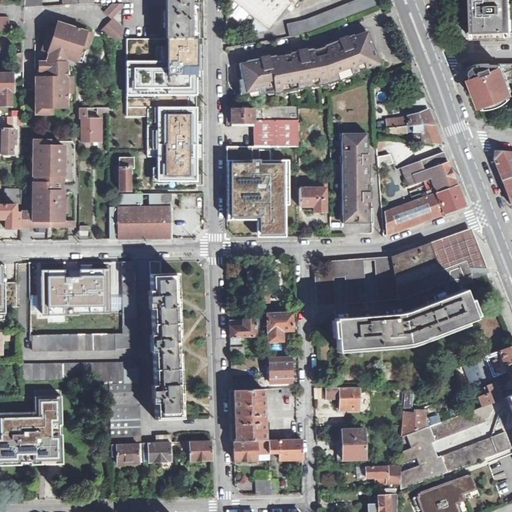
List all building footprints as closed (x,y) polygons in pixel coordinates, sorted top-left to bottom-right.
[(165,0),(166,39),(196,38),(196,0),(165,0)] [(235,0),(234,2),(230,6),(230,15),(240,24),(248,14),(256,5),(249,0),(235,0)] [(249,0),(256,5),(248,14),(255,19),(269,31),(291,3),(287,0),(249,0)] [(351,17),(376,7),(373,0),(357,0),(346,5),(306,20),(288,24),(291,37),(311,32),(351,17)] [(511,0),(472,0),(474,36),(505,35),(511,34),(511,0)] [(122,8),(122,3),(113,3),(104,11),(111,19),(122,8)] [(9,17),(0,16),(0,31),(9,32),(9,17)] [(249,33),(269,31),(255,19),(249,33)] [(114,39),(123,39),(123,30),(114,21),(103,31),(112,39),(114,39)] [(36,115),(49,115),(51,115),(50,107),(65,107),(65,93),(72,93),(72,78),(66,78),(66,62),(64,61),(66,57),(77,61),(79,55),(83,54),(86,51),(91,34),(57,22),(55,29),(49,27),(42,49),(45,51),(49,52),(46,61),(40,64),(41,71),(36,71),(36,115)] [(328,86),(373,69),(381,66),(368,33),(367,29),(349,36),(343,37),(342,38),(319,46),(308,49),(303,50),(301,50),(265,57),(263,57),(258,58),(258,60),(254,60),(239,63),(242,77),(245,93),(248,92),(250,92),(258,90),(259,95),(274,92),(274,95),(328,86)] [(149,39),(126,39),(127,116),(147,116),(148,152),(148,157),(152,157),(158,157),(158,183),(170,182),(170,181),(197,181),(197,150),(197,144),(194,144),(194,138),(197,137),(197,122),(197,77),(194,77),(194,62),(197,62),(196,54),(196,48),(196,44),(196,38),(166,39),(162,39),(149,39)] [(45,51),(40,64),(46,61),(49,52),(45,51)] [(475,63),(465,67),(469,76),(476,73),(474,69),(478,68),(477,64),(478,64),(479,64),(480,64),(481,64),(475,63)] [(511,85),(511,63),(499,63),(499,65),(504,79),(507,85),(511,85)] [(499,65),(497,65),(495,66),(492,68),(490,64),(481,64),(480,64),(479,64),(478,64),(477,64),(478,68),(474,69),(476,73),(469,76),(476,95),(504,83),(504,79),(499,65)] [(0,93),(4,93),(4,98),(0,97),(0,106),(12,107),(12,93),(13,93),(13,74),(0,74),(0,93)] [(480,103),(488,96),(490,94),(496,91),(504,91),(510,92),(507,85),(504,79),(504,83),(476,95),(480,103)] [(377,94),(385,93),(384,85),(376,86),(377,94)] [(377,94),(375,94),(378,118),(389,117),(386,93),(385,93),(377,94)] [(418,113),(424,111),(423,106),(409,111),(410,115),(418,113)] [(255,107),(255,109),(255,122),(299,122),(299,107),(255,107)] [(78,108),(78,119),(82,120),(82,142),(98,142),(98,118),(86,119),(86,108),(78,108)] [(255,109),(231,109),(231,125),(255,126),(255,122),(255,109)] [(408,117),(411,126),(433,124),(428,110),(424,111),(418,113),(410,115),(408,116),(408,117)] [(388,128),(406,126),(411,126),(408,117),(404,117),(403,117),(398,121),(388,122),(388,128)] [(271,147),(299,147),(299,122),(255,122),(255,126),(255,147),(271,147)] [(433,124),(411,126),(406,126),(407,132),(411,132),(412,142),(422,143),(441,145),(435,130),(434,126),(433,124)] [(379,129),(379,138),(389,139),(389,135),(407,134),(407,132),(406,126),(388,128),(379,129)] [(0,129),(0,138),(1,139),(1,155),(13,155),(13,145),(18,145),(18,130),(0,129)] [(367,133),(342,133),(343,216),(369,216),(369,208),(361,208),(361,201),(368,201),(371,199),(371,198),(371,195),(370,195),(367,192),(367,164),(366,163),(368,162),(367,156),(366,154),(361,155),(360,148),(366,148),(367,147),(367,133)] [(367,133),(367,147),(366,148),(360,148),(361,155),(366,154),(367,156),(368,162),(366,163),(367,164),(367,192),(370,195),(370,162),(369,161),(368,133),(367,133)] [(34,192),(34,211),(34,212),(34,227),(47,227),(47,221),(66,221),(66,214),(70,213),(71,200),(66,200),(57,200),(57,184),(61,184),(61,177),(66,177),(66,147),(51,147),(51,142),(42,142),(35,142),(35,148),(34,185),(39,186),(38,192),(34,192)] [(227,147),(227,160),(271,160),(271,147),(255,147),(227,147)] [(511,175),(511,152),(494,151),(494,153),(493,159),(502,180),(511,175)] [(406,178),(447,161),(444,153),(444,152),(402,168),(406,178)] [(378,159),(379,171),(395,165),(391,154),(378,159)] [(130,190),(134,190),(134,169),(134,158),(119,159),(119,169),(116,169),(115,171),(113,170),(114,190),(117,190),(117,193),(130,192),(130,190)] [(271,160),(227,160),(227,220),(258,220),(258,233),(286,233),(286,160),(271,160)] [(456,185),(451,172),(447,161),(406,178),(409,187),(430,179),(433,189),(428,191),(429,195),(436,193),(456,185)] [(511,205),(511,175),(502,180),(510,202),(511,204),(511,205)] [(66,177),(61,177),(61,184),(57,184),(57,200),(66,200),(66,177)] [(444,214),(465,206),(460,195),(456,185),(436,193),(444,214)] [(326,211),(326,188),(322,188),(300,188),(300,206),(314,206),(314,212),(326,211)] [(21,191),(7,191),(6,205),(16,205),(21,205),(21,191)] [(149,208),(171,207),(171,193),(149,194),(149,208)] [(388,234),(411,225),(424,221),(444,214),(436,193),(429,195),(386,210),(388,234)] [(116,208),(142,208),(142,194),(116,194),(116,208)] [(343,216),(343,224),(371,223),(371,199),(368,201),(361,201),(361,208),(369,208),(369,216),(343,216)] [(6,205),(0,204),(0,220),(4,221),(4,228),(20,228),(21,227),(21,213),(16,213),(16,205),(6,205)] [(117,239),(172,238),(171,207),(149,208),(142,208),(116,208),(117,239)] [(21,212),(21,213),(21,227),(34,227),(34,212),(21,212)] [(79,240),(88,239),(87,227),(79,227),(79,240)] [(468,268),(470,268),(471,268),(477,268),(486,268),(473,235),(465,231),(446,237),(451,240),(459,263),(466,260),(468,268)] [(446,237),(443,238),(430,243),(391,257),(363,259),(323,261),(324,270),(314,271),(317,307),(402,300),(450,281),(461,285),(459,279),(461,278),(455,264),(459,263),(451,240),(446,237)] [(471,275),(468,268),(466,260),(459,263),(455,264),(461,278),(471,275)] [(123,333),(122,261),(29,263),(30,335),(123,333)] [(30,335),(31,341),(34,341),(34,350),(136,348),(135,261),(122,261),(123,333),(30,335)] [(0,318),(4,319),(3,306),(16,306),(16,290),(4,291),(4,263),(0,263),(0,318)] [(470,268),(468,268),(471,275),(473,279),(489,272),(487,268),(486,268),(477,268),(471,268),(470,268)] [(150,274),(152,293),(149,293),(149,298),(152,299),(154,342),(151,343),(151,349),(154,348),(156,396),(152,396),(152,401),(155,401),(156,419),(165,419),(180,418),(180,402),(182,402),(182,396),(182,384),(179,384),(176,308),(179,308),(179,307),(178,295),(178,290),(176,290),(175,274),(175,273),(150,274)] [(462,286),(473,281),(473,279),(471,275),(461,278),(459,279),(461,285),(462,286)] [(337,338),(337,348),(338,352),(393,348),(403,347),(412,346),(426,341),(471,323),(469,319),(478,315),(479,315),(473,301),(470,292),(407,314),(336,321),(337,338)] [(473,301),(479,315),(482,314),(476,300),(473,301)] [(263,330),(268,330),(268,342),(283,342),(284,331),(292,331),(292,313),(269,315),(262,315),(262,321),(263,330)] [(316,324),(336,321),(335,313),(316,315),(316,322),(316,324)] [(255,320),(242,320),(229,320),(229,326),(230,338),(256,337),(256,321),(256,319),(255,320)] [(511,373),(511,345),(499,350),(504,362),(508,371),(508,373),(509,375),(511,373)] [(245,357),(244,347),(230,347),(230,349),(231,356),(231,358),(245,357)] [(499,350),(483,357),(487,368),(489,367),(495,365),(504,362),(499,350)] [(483,357),(464,364),(472,387),(494,378),(489,367),(487,368),(483,357)] [(291,359),(269,359),(270,383),(292,382),(291,359)] [(123,363),(123,376),(139,375),(138,360),(124,360),(124,363),(123,363)] [(93,386),(111,385),(123,385),(123,376),(123,363),(64,364),(64,379),(92,378),(93,386)] [(64,379),(64,364),(21,365),(22,380),(25,380),(34,380),(64,379)] [(489,367),(494,378),(498,376),(495,365),(489,367)] [(111,385),(111,405),(140,404),(139,375),(123,376),(123,385),(111,385)] [(258,386),(258,379),(232,379),(232,390),(258,389),(258,386)] [(511,383),(510,379),(498,383),(504,399),(508,397),(511,395),(511,383)] [(504,399),(498,383),(494,385),(493,382),(490,383),(491,385),(485,387),(487,392),(478,396),(482,407),(490,404),(497,402),(504,399)] [(315,399),(325,398),(325,388),(318,388),(314,388),(315,399)] [(340,388),(325,388),(325,398),(339,398),(340,388)] [(361,388),(357,388),(340,388),(339,398),(340,410),(357,410),(361,410),(361,388)] [(258,389),(232,390),(234,442),(257,441),(265,440),(263,389),(262,389),(258,389)] [(0,458),(41,458),(41,445),(48,445),(48,425),(56,425),(55,406),(62,406),(61,396),(34,396),(35,417),(11,417),(11,412),(0,412),(0,458)] [(111,405),(112,421),(141,421),(140,404),(111,405)] [(435,442),(485,422),(483,419),(488,418),(489,414),(492,410),(490,404),(482,407),(458,417),(448,420),(444,422),(441,423),(429,427),(435,442)] [(0,464),(63,463),(62,406),(55,406),(56,425),(48,425),(48,445),(41,445),(41,458),(0,458),(0,464)] [(403,437),(424,429),(426,411),(416,411),(415,414),(405,412),(403,437)] [(441,423),(444,422),(448,420),(444,413),(438,416),(441,423)] [(141,421),(112,421),(112,445),(139,444),(142,444),(141,421)] [(401,489),(447,472),(441,457),(437,458),(431,443),(435,442),(429,427),(424,429),(403,437),(401,489)] [(360,459),(360,447),(362,447),(362,440),(360,440),(359,429),(337,430),(337,460),(360,459)] [(497,453),(511,447),(506,432),(491,438),(497,453)] [(447,472),(471,463),(497,453),(491,438),(441,457),(447,472)] [(301,439),(269,440),(270,449),(279,448),(280,460),(302,459),(301,439)] [(269,440),(265,440),(257,441),(258,453),(270,453),(270,449),(269,440)] [(176,442),(177,450),(176,451),(191,450),(190,441),(189,441),(176,442)] [(190,441),(191,450),(191,461),(212,460),(211,441),(190,441)] [(234,461),(258,460),(258,459),(258,453),(257,441),(234,442),(234,461)] [(149,443),(144,444),(145,461),(150,461),(150,463),(171,462),(171,450),(170,442),(157,443),(149,443)] [(112,453),(118,453),(118,465),(140,463),(139,444),(112,445),(112,453)] [(363,467),(365,483),(388,483),(387,466),(363,467)] [(388,483),(398,482),(399,466),(387,466),(388,483)] [(416,494),(423,511),(460,511),(458,503),(464,500),(462,494),(475,489),(469,474),(416,494)] [(270,479),(255,479),(256,495),(270,495),(270,479)] [(332,491),(331,482),(318,483),(318,491),(319,491),(332,491)] [(177,484),(168,484),(169,497),(178,497),(177,484)] [(177,484),(178,497),(186,497),(185,484),(177,484)] [(368,505),(368,511),(397,511),(398,495),(379,496),(379,504),(368,505)]
